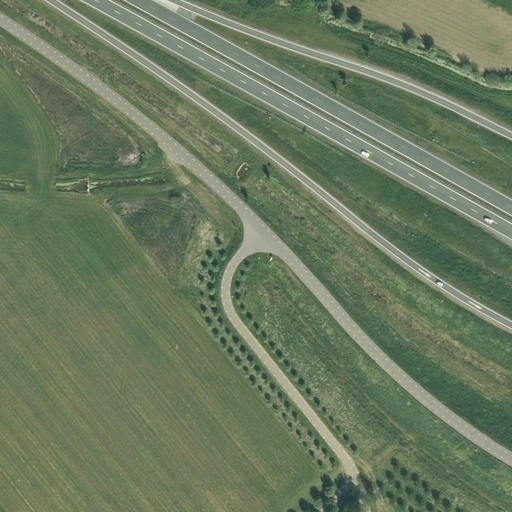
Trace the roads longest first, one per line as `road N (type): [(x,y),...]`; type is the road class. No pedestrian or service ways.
road 1 (trunk): [(50,0),(196,97),(405,259),(511,325)]
road 2 (trunk): [(92,0),(511,233)]
road 3 (trunk): [(511,209),(136,0)]
road 4 (trunk): [(511,134),(414,87),(168,0)]
road 5 (unclassified): [(323,511),(355,478),(234,320),(225,296),(236,257),(262,232)]
road 6 (unclassified): [(262,232),(168,141),(0,19)]
road 7 (unclassified): [(262,232),(396,372),(511,458)]
